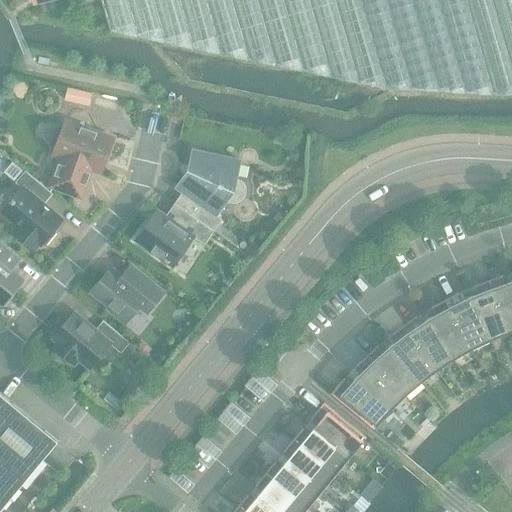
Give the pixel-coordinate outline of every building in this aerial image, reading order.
[(511,0),(98,0),(108,31),(260,63),(383,89),(489,96),(511,95),(511,0)] [(68,87),(65,100),(89,106),(92,93),(68,87)] [(101,171),(113,139),(66,122),(64,128),(58,126),(54,131),(52,139),(51,145),(57,147),(54,153),(63,157),(52,185),(80,195),(91,167),(101,171)] [(183,192),(175,203),(214,231),(222,219),(216,215),(227,200),(231,202),(236,202),(240,201),(244,197),(246,193),(246,188),(244,183),(241,180),(236,178),(240,160),(193,150),(190,167),(187,166),(184,171),(187,173),(177,187),(183,192)] [(25,170),(15,182),(21,187),(2,211),(19,226),(14,232),(34,248),(39,242),(42,244),(44,241),(47,244),(56,233),(53,231),(62,220),(44,204),(53,194),(25,170)] [(204,244),(214,231),(175,203),(166,215),(158,209),(135,240),(172,266),(194,236),(204,244)] [(0,302),(3,305),(23,280),(11,269),(20,259),(0,242),(0,302)] [(163,292),(134,268),(127,277),(123,278),(111,268),(91,292),(108,306),(106,309),(124,324),(139,306),(147,312),(163,292)] [(511,330),(511,280),(506,283),(503,275),(489,280),(508,332),(511,330)] [(498,335),(508,332),(489,280),(475,286),(478,294),(470,297),(489,339),(498,335)] [(480,344),(489,339),(470,297),(462,301),(458,293),(445,300),(471,348),(480,344)] [(462,353),(471,348),(445,300),(432,307),(436,314),(429,318),(453,358),(462,353)] [(74,312),(53,337),(60,342),(55,349),(73,364),(78,358),(90,368),(110,344),(121,353),(130,342),(103,320),(95,330),(74,312)] [(445,364),(453,358),(429,318),(422,323),(417,316),(405,325),(436,369),(445,364)] [(428,375),(436,369),(405,325),(392,333),(397,340),(391,345),(420,382),(428,375)] [(142,342),(137,348),(144,355),(146,356),(151,349),(142,342)] [(412,388),(420,382),(391,345),(384,351),(379,345),(368,355),(405,395),(412,388)] [(144,355),(136,366),(152,379),(160,368),(146,356),(144,355)] [(397,402),(405,395),(368,355),(357,365),(362,371),(357,377),(390,409),(397,402)] [(382,419),(390,409),(357,377),(351,383),(344,378),(331,393),(374,428),(382,419)] [(110,391),(103,399),(116,409),(122,401),(110,391)] [(0,511),(22,485),(42,460),(58,441),(0,393),(0,511)] [(366,437),(324,402),(311,418),(312,419),(313,418),(320,421),(314,429),(349,458),(366,437)] [(308,436),(303,430),(304,429),(303,428),(293,440),(335,474),(349,458),(314,429),(308,436)] [(393,433),(387,439),(395,445),(400,440),(393,433)] [(283,451),(284,452),(285,451),(292,455),(286,462),(321,491),(335,474),(293,440),(283,451)] [(280,469),(275,463),(276,462),(275,461),(265,473),(308,508),(321,491),(286,462),(280,469)] [(388,462),(379,473),(387,479),(396,468),(388,462)] [(256,484),(257,485),(258,484),(265,488),(259,495),(278,511),(304,511),(308,508),(265,473),(256,484)] [(364,489),(360,495),(369,502),(374,497),(364,489)] [(253,503),(248,496),(248,495),(247,494),(238,506),(245,511),(278,511),(259,495),(253,503)]
